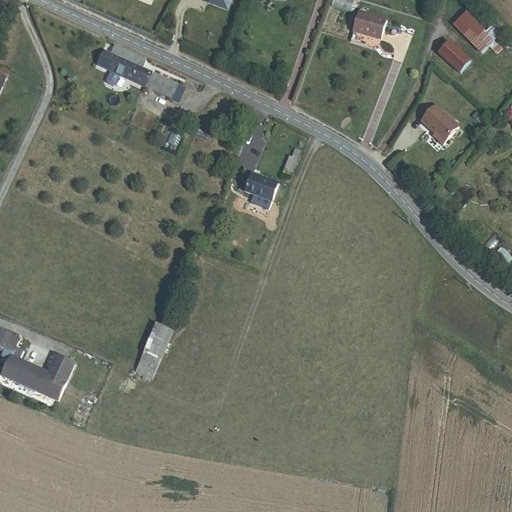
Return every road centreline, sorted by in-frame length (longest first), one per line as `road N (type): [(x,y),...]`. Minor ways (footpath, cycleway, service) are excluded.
road 1 (tertiary): [(37,0),(360,157),(437,244),(511,305)]
road 2 (track): [(230,364),(319,132)]
